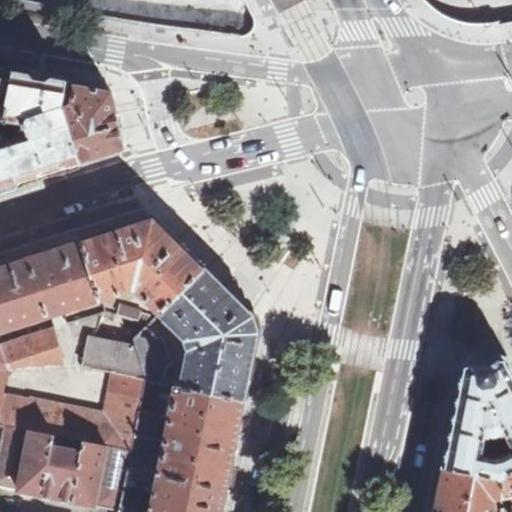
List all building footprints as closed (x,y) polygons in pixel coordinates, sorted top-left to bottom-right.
[(0,128),(7,130),(8,121),(17,75),(0,71),(0,128)] [(45,175),(85,162),(66,107),(65,104),(69,84),(17,75),(8,121),(13,122),(13,118),(24,119),(23,126),(29,125),(31,130),(12,137),(13,132),(6,133),(0,167),(0,188),(2,187),(2,186),(21,180),(22,182),(26,180),(26,178),(42,173),(43,175),(45,174),(45,175)] [(85,162),(125,148),(114,91),(79,85),(75,105),(66,107),(85,162)] [(137,289),(162,315),(207,268),(155,216),(83,240),(102,300),(131,291),(132,285),(138,287),(137,289)] [(0,332),(102,300),(83,240),(68,245),(45,252),(45,253),(34,256),(33,255),(24,258),(0,265),(0,332)] [(184,385),(245,399),(260,332),(255,315),(250,311),(207,268),(162,315),(188,341),(191,350),(184,385)] [(120,317),(139,321),(142,312),(123,307),(120,317)] [(11,371),(67,367),(55,328),(1,345),(11,371)] [(147,377),(164,381),(167,367),(172,366),(174,364),(165,339),(162,338),(158,339),(147,328),(135,340),(137,347),(147,377)] [(115,372),(147,379),(147,377),(137,347),(90,338),(85,365),(82,365),(82,366),(115,372)] [(0,419),(5,396),(11,371),(1,345),(0,345),(0,419)] [(465,365),(464,370),(445,465),(503,477),(511,472),(511,367),(510,362),(508,358),(507,358),(502,356),(502,355),(497,356),(474,361),(474,360),(469,361),(469,362),(465,365)] [(112,390),(144,397),(147,379),(115,372),(112,390)] [(147,377),(147,379),(144,397),(139,423),(134,450),(130,470),(229,487),(245,399),(184,385),(164,381),(147,377)] [(16,426),(21,399),(5,396),(0,419),(0,423),(6,425),(16,426)] [(29,429),(34,402),(21,399),(16,426),(29,429)] [(44,432),(49,404),(34,402),(29,429),(44,432)] [(59,435),(65,407),(49,404),(44,432),(57,435),(59,435)] [(73,438),(79,410),(65,407),(59,435),(73,438)] [(85,440),(88,440),(94,413),(79,410),(73,438),(85,440)] [(94,413),(88,440),(102,443),(108,417),(106,416),(106,415),(94,413)] [(102,443),(118,446),(123,420),(108,417),(102,443)] [(123,420),(118,446),(134,450),(139,423),(123,420)] [(0,511),(0,487),(120,511),(121,511),(130,470),(134,450),(118,446),(102,443),(88,440),(85,440),(82,451),(54,446),(57,435),(44,432),(29,429),(16,426),(6,425),(0,453),(0,511)] [(445,467),(435,511),(495,511),(494,498),(506,496),(503,477),(445,465),(445,467)] [(224,511),(229,487),(130,470),(121,511),(224,511)] [(511,472),(503,477),(506,496),(511,495),(511,472)]
